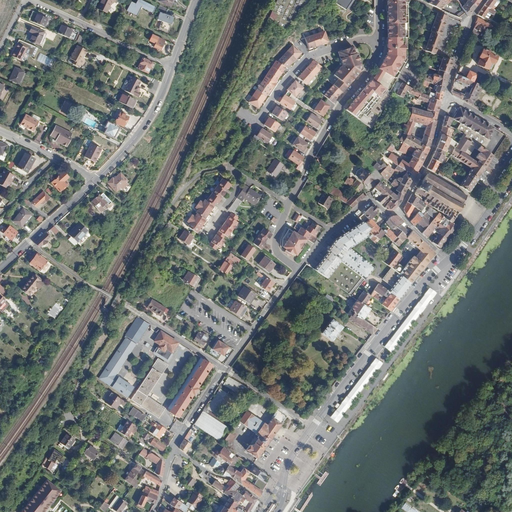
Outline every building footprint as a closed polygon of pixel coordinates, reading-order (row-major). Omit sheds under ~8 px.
[(101,0),(97,9),(106,13),(110,5),(118,0),(101,0)] [(141,7),(152,13),(155,7),(140,0),(137,0),(137,2),(132,0),(128,9),(138,14),(141,7)] [(337,0),(334,4),(339,8),(345,12),(354,0),(337,0)] [(387,4),(387,37),(387,49),(389,49),(389,53),(388,53),(388,54),(379,69),(380,69),(385,73),(378,85),(372,81),(371,80),(346,110),(359,120),(364,114),(368,117),(371,112),(379,117),(386,104),(393,92),(390,90),(397,79),(396,79),(396,77),(397,78),(408,60),(408,37),(404,37),(404,18),(401,18),(401,12),(404,12),(404,3),(402,1),(402,0),(387,0),(387,4)] [(436,0),(431,5),(441,10),(450,0),(452,0),(459,11),(462,10),(461,8),(456,0),(436,0)] [(465,0),(467,1),(461,8),(462,10),(467,17),(470,13),(476,6),(470,0),(469,0),(465,0)] [(487,0),(484,6),(492,10),(494,6),(492,5),(496,0),(497,0),(500,1),(500,0),(487,0)] [(484,6),(476,14),(483,18),(484,16),(488,18),(491,14),(493,15),(495,12),(493,10),(492,10),(484,6)] [(160,12),(157,19),(162,21),(159,29),(168,33),(174,18),(160,12)] [(436,12),(434,18),(444,22),(447,16),(436,12)] [(32,13),(29,21),(44,28),(48,20),(32,13)] [(270,17),(275,21),(278,17),(272,13),(270,17)] [(434,18),(432,25),(442,28),(444,22),(434,18)] [(477,18),(473,29),(476,30),(479,32),(482,28),(488,31),(491,25),(477,18)] [(432,25),(430,31),(431,31),(440,34),(442,28),(432,25)] [(61,26),(57,34),(68,39),(74,41),(78,33),(61,26)] [(32,28),(30,32),(33,34),(30,42),(42,47),(47,35),(32,28)] [(431,31),(429,38),(439,41),(441,35),(440,34),(431,31)] [(317,34),(321,45),(328,42),(324,32),(317,34)] [(311,37),(314,47),(321,45),(317,34),(311,37)] [(152,35),(148,44),(155,47),(156,43),(156,42),(158,37),(152,35)] [(156,43),(155,47),(154,47),(161,50),(165,41),(158,37),(156,42),(156,43)] [(305,40),(308,49),(314,47),(311,37),(305,39),(305,40)] [(429,38),(427,44),(437,47),(439,41),(429,38)] [(15,48),(11,57),(21,61),(27,49),(17,44),(15,48)] [(427,44),(424,50),(435,53),(435,52),(437,47),(427,44)] [(82,58),(83,54),(85,55),(87,51),(77,46),(71,57),(73,59),(74,61),(72,64),(78,67),(79,64),(82,65),(83,65),(84,62),(83,58),(82,58)] [(293,46),(288,52),(296,60),(301,54),(293,46)] [(343,66),(335,76),(339,80),(335,86),(342,92),(343,93),(363,69),(361,64),(359,65),(357,62),(360,61),(357,54),(356,55),(353,48),(338,53),(343,66)] [(483,50),(479,58),(480,58),(477,65),(487,69),(490,63),(493,64),(496,57),(489,54),(489,52),(483,50)] [(288,52),(283,56),(291,64),(296,60),(288,52)] [(283,56),(278,62),(285,68),(287,69),(291,64),(283,56)] [(443,56),(440,63),(451,66),(453,60),(443,56)] [(143,59),(139,69),(148,73),(152,63),(143,59)] [(276,61),(272,67),(282,74),(285,68),(278,62),(276,61)] [(316,62),(308,69),(316,76),(323,70),(316,62)] [(451,66),(440,63),(438,70),(448,73),(451,66)] [(259,87),(253,96),(262,103),(267,95),(269,97),(277,86),(280,81),(278,79),(282,74),(272,67),(265,78),(266,78),(263,83),(262,82),(260,86),(258,85),(258,87),(259,87)] [(15,68),(9,80),(19,85),(24,72),(15,68)] [(299,77),(307,85),(316,76),(308,69),(299,77)] [(380,69),(372,81),(378,85),(385,73),(380,69)] [(433,74),(432,78),(425,76),(424,80),(429,82),(435,85),(444,88),(448,73),(438,70),(437,75),(433,74)] [(470,72),(467,77),(465,76),(464,78),(475,83),(476,81),(474,81),(477,75),(470,72)] [(452,95),(473,105),(481,86),(475,83),(464,78),(456,74),(455,78),(456,78),(456,80),(462,83),(462,84),(467,86),(469,83),(472,84),(471,85),(473,86),(469,94),(465,93),(464,94),(461,93),(458,93),(453,91),(452,89),(451,91),(452,95)] [(132,77),(125,91),(139,98),(141,93),(138,92),(139,90),(137,89),(138,87),(141,81),(132,77)] [(297,80),(288,89),(289,90),(293,93),(296,97),(304,88),(297,80)] [(401,84),(396,94),(403,97),(406,90),(409,93),(411,88),(402,83),(401,84)] [(335,86),(330,91),(338,98),(342,92),(335,86)] [(411,88),(409,93),(418,97),(417,99),(418,99),(422,101),(423,101),(425,95),(419,92),(411,88)] [(325,96),(333,103),(338,98),(330,91),(325,96)] [(430,93),(428,96),(440,101),(443,92),(440,91),(439,92),(436,91),(435,94),(430,93)] [(119,102),(124,105),(132,109),(135,101),(136,100),(123,93),(119,102)] [(278,101),(291,110),(296,102),(290,98),(286,95),(283,98),(283,99),(281,98),(278,101)] [(423,101),(429,103),(439,106),(440,101),(428,96),(425,95),(423,101)] [(253,96),(248,103),(258,109),(262,103),(253,96)] [(322,101),(315,111),(324,117),(331,107),(322,101)] [(427,109),(437,112),(439,106),(429,103),(427,107),(425,107),(424,108),(427,109)] [(276,105),(274,108),(276,109),(275,110),(273,114),(283,121),(288,113),(276,105)] [(408,106),(406,112),(410,113),(411,112),(435,120),(437,114),(427,110),(426,112),(411,107),(408,106)] [(458,109),(452,119),(461,123),(457,130),(463,134),(465,135),(463,138),(470,142),(471,141),(475,143),(480,147),(483,148),(487,139),(494,128),(462,109),(458,109)] [(410,113),(404,129),(410,132),(412,125),(422,127),(423,124),(426,125),(422,139),(430,142),(431,139),(432,139),(435,126),(436,120),(435,120),(411,112),(410,113)] [(92,120),(94,117),(85,113),(81,121),(94,127),(96,122),(92,120)] [(115,123),(124,127),(129,117),(120,113),(115,123)] [(312,113),(307,121),(318,130),(320,126),(319,125),(322,121),(312,113)] [(25,116),(20,126),(25,128),(28,129),(27,130),(33,133),(39,123),(25,116)] [(264,125),(275,133),(280,125),(268,116),(265,120),(268,121),(267,122),(264,125)] [(445,116),(442,125),(448,128),(449,125),(452,119),(445,116)] [(106,128),(104,133),(114,138),(115,138),(116,138),(118,134),(117,134),(119,128),(107,122),(104,127),(106,128)] [(51,136),(57,139),(56,141),(67,147),(71,138),(70,138),(72,134),(53,124),(50,130),(53,131),(51,136)] [(442,125),(440,133),(442,134),(451,139),(452,137),(449,136),(452,130),(448,128),(442,125)] [(300,134),(311,141),(313,138),(316,133),(305,126),(300,134)] [(254,136),(266,144),(272,137),(261,130),(259,133),(258,134),(256,133),(254,136)] [(440,139),(436,148),(444,151),(446,148),(447,148),(449,144),(448,144),(448,143),(455,147),(457,142),(451,139),(442,134),(440,139)] [(463,134),(457,142),(455,147),(450,154),(472,168),(468,173),(479,179),(492,158),(493,155),(485,149),(483,148),(480,147),(475,143),(472,147),(477,150),(479,152),(478,155),(476,159),(478,160),(476,163),(471,159),(464,154),(465,152),(464,151),(470,142),(463,138),(465,135),(463,134)] [(407,135),(403,141),(414,148),(411,155),(413,156),(422,162),(427,153),(418,150),(421,144),(421,143),(408,135),(407,135)] [(292,146),(304,154),(306,150),(305,150),(305,149),(308,145),(297,138),(292,146)] [(421,144),(428,148),(430,142),(422,139),(422,138),(421,143),(421,144)] [(91,143),(85,157),(94,162),(101,148),(91,143)] [(402,143),(398,149),(397,151),(404,153),(407,146),(402,143)] [(421,144),(418,150),(427,153),(429,148),(428,148),(421,144)] [(396,166),(407,172),(415,175),(418,169),(421,165),(422,162),(413,156),(408,163),(392,154),(396,149),(390,145),(382,154),(388,158),(391,160),(396,166)] [(477,150),(471,159),(476,163),(478,160),(476,159),(478,155),(479,152),(477,150)] [(435,151),(431,158),(439,163),(440,164),(444,156),(443,156),(435,151)] [(292,152),(287,160),(296,166),(301,158),(292,152)] [(25,154),(17,167),(27,173),(35,159),(25,154)] [(317,158),(314,164),(319,167),(322,161),(317,158)] [(431,158),(426,168),(427,169),(433,172),(439,163),(431,158)] [(266,173),(274,178),(282,167),(274,161),(266,173)] [(383,169),(379,173),(383,177),(387,181),(390,177),(394,170),(388,164),(386,166),(383,164),(381,167),(383,169)] [(398,172),(404,175),(407,177),(412,180),(415,175),(407,172),(396,166),(394,170),(398,172)] [(357,173),(355,175),(358,178),(362,173),(361,173),(363,170),(364,171),(365,170),(362,168),(361,169),(359,169),(357,172),(357,173)] [(368,174),(373,179),(375,180),(377,179),(380,182),(383,177),(379,173),(375,168),(369,174),(368,174)] [(2,173),(0,176),(0,184),(1,185),(1,184),(8,188),(8,189),(9,190),(12,185),(10,184),(13,180),(14,180),(16,176),(5,170),(3,174),(2,173)] [(358,178),(364,183),(367,181),(369,183),(373,179),(368,174),(369,174),(365,170),(364,171),(363,170),(361,173),(362,173),(358,178)] [(419,179),(415,186),(417,188),(415,191),(414,191),(415,192),(414,193),(415,194),(416,193),(420,196),(420,197),(421,197),(425,199),(424,200),(425,201),(426,199),(429,201),(428,203),(429,204),(430,202),(434,204),(432,207),(446,216),(445,218),(452,223),(455,217),(456,218),(457,217),(455,216),(457,213),(459,213),(460,212),(458,211),(461,206),(463,207),(463,206),(462,205),(464,201),(465,202),(466,201),(464,200),(465,198),(466,199),(467,198),(466,197),(465,196),(465,197),(461,195),(462,194),(461,193),(460,194),(456,191),(457,190),(455,190),(452,189),(452,188),(451,187),(451,188),(447,185),(448,185),(447,184),(446,185),(443,183),(444,182),(443,181),(442,182),(438,180),(439,179),(438,178),(437,179),(435,178),(434,177),(434,176),(433,175),(433,176),(428,173),(428,172),(427,173),(426,172),(425,173),(426,174),(422,181),(419,179)] [(465,177),(459,186),(469,193),(469,192),(479,179),(468,173),(465,177)] [(113,179),(108,183),(116,192),(127,181),(120,174),(114,180),(113,179)] [(391,185),(396,189),(395,190),(398,192),(404,195),(409,186),(412,180),(407,177),(404,175),(402,178),(400,182),(396,180),(394,180),(391,185)] [(50,180),(60,192),(68,184),(65,181),(60,176),(56,180),(53,177),(50,180)] [(347,178),(344,182),(349,185),(350,183),(352,184),(355,179),(352,177),(350,180),(347,178)] [(222,179),(217,186),(225,191),(227,188),(230,184),(226,182),(222,179)] [(328,192),(352,207),(356,203),(362,198),(364,196),(359,191),(362,188),(361,184),(355,179),(352,184),(350,183),(349,185),(357,191),(351,199),(331,187),(328,192)] [(379,184),(375,188),(382,196),(387,190),(380,182),(379,184)] [(217,186),(212,194),(220,199),(222,196),(225,191),(217,186)] [(239,194),(243,197),(253,204),(259,196),(245,186),(239,194)] [(387,190),(382,196),(377,200),(376,201),(381,205),(386,199),(388,196),(391,193),(387,190)] [(39,196),(32,202),(37,207),(45,200),(46,201),(49,198),(44,193),(40,197),(39,196)] [(391,193),(388,196),(391,198),(389,201),(390,202),(397,207),(397,206),(398,205),(402,199),(396,196),(391,193)] [(99,196),(96,199),(97,200),(92,204),(98,210),(106,203),(104,201),(107,198),(103,194),(100,196),(99,196)] [(212,194),(207,201),(214,206),(216,203),(220,199),(212,194)] [(234,202),(237,204),(243,197),(239,194),(234,202)] [(323,194),(317,203),(325,208),(331,198),(323,194)] [(412,194),(407,203),(414,207),(414,206),(418,199),(412,194)] [(418,199),(414,206),(420,211),(426,205),(424,203),(418,199)] [(425,201),(424,203),(426,205),(430,207),(431,208),(432,207),(434,204),(430,202),(429,204),(428,203),(429,201),(426,199),(425,201)] [(202,203),(200,206),(207,211),(209,209),(211,211),(214,212),(217,208),(215,207),(214,206),(207,201),(205,204),(202,203)] [(234,202),(228,210),(231,212),(233,210),(237,204),(234,202)] [(390,202),(385,208),(387,209),(390,211),(393,210),(394,209),(397,207),(390,202)] [(404,208),(404,211),(407,217),(414,207),(407,203),(404,208)] [(197,210),(200,211),(198,214),(199,215),(207,221),(211,217),(208,215),(206,213),(207,211),(200,206),(197,210)] [(371,208),(365,214),(364,214),(369,220),(370,219),(377,212),(375,211),(377,209),(378,208),(375,206),(373,209),(371,208)] [(22,208),(12,221),(20,228),(31,215),(22,208)] [(419,211),(410,221),(413,225),(414,226),(417,222),(423,215),(422,214),(419,211)] [(434,211),(430,217),(433,220),(430,223),(437,228),(438,225),(451,233),(455,226),(452,223),(445,218),(438,213),(434,211)] [(230,216),(237,221),(239,218),(238,217),(232,213),(230,216)] [(423,215),(417,222),(425,229),(430,223),(433,220),(430,217),(425,213),(423,215)] [(192,220),(200,225),(201,223),(204,224),(206,226),(209,222),(207,221),(199,215),(197,218),(194,217),(192,220)] [(395,226),(399,230),(400,231),(404,235),(407,231),(401,225),(404,222),(398,216),(395,215),(389,220),(395,226)] [(230,216),(224,224),(233,230),(239,222),(237,221),(230,216)] [(366,222),(365,224),(370,230),(375,235),(380,229),(378,227),(370,219),(369,220),(366,222)] [(192,225),(191,228),(200,235),(203,231),(200,229),(198,227),(200,225),(192,220),(190,223),(192,225)] [(386,223),(391,229),(392,229),(395,226),(389,220),(386,223)] [(313,222),(310,227),(317,232),(321,227),(313,222)] [(363,222),(335,240),(327,250),(327,252),(328,252),(315,269),(330,280),(351,296),(354,292),(359,287),(374,267),(351,249),(369,237),(365,234),(370,230),(365,224),(363,222)] [(76,229),(73,232),(72,232),(69,235),(71,237),(68,240),(74,246),(76,243),(77,243),(88,231),(79,223),(75,228),(76,229)] [(430,223),(425,229),(421,233),(427,238),(434,228),(437,230),(435,232),(438,234),(446,240),(451,233),(438,225),(437,228),(430,223)] [(224,224),(219,231),(226,235),(228,237),(233,230),(224,224)] [(5,227),(1,231),(4,233),(4,234),(11,240),(17,232),(10,226),(7,229),(5,227)] [(305,231),(311,234),(310,236),(308,240),(314,245),(317,239),(314,237),(317,232),(310,227),(308,226),(305,231)] [(53,227),(35,243),(40,248),(47,242),(46,241),(49,237),(49,236),(53,233),(55,235),(58,232),(53,227)] [(258,235),(266,241),(268,238),(271,234),(268,232),(265,229),(262,233),(261,232),(258,235)] [(380,229),(375,235),(378,239),(384,234),(392,242),(392,241),(396,236),(387,229),(386,231),(385,230),(384,230),(383,230),(382,230),(382,231),(380,229)] [(298,234),(306,240),(308,240),(310,236),(304,232),(300,230),(300,231),(298,234)] [(406,238),(417,249),(423,241),(412,230),(407,238),(406,238)] [(184,231),(179,239),(188,245),(193,237),(184,231)] [(217,235),(223,239),(226,235),(219,231),(217,235)] [(287,241),(283,247),(286,249),(287,250),(287,252),(288,253),(288,254),(292,256),(294,254),(295,254),(296,255),(299,250),(301,251),(305,244),(304,244),(306,240),(298,234),(294,231),(291,234),(290,234),(285,240),(287,241)] [(396,236),(392,241),(398,246),(406,238),(407,238),(404,235),(400,231),(399,232),(396,236)] [(435,237),(431,242),(439,248),(446,240),(438,234),(436,236),(435,237)] [(217,235),(212,242),(218,246),(220,248),(225,240),(223,239),(217,235)] [(256,240),(254,244),(260,249),(261,247),(264,243),(266,241),(258,235),(255,239),(256,240)] [(423,241),(417,249),(420,251),(415,258),(413,256),(409,262),(420,271),(421,272),(429,262),(435,254),(423,241)] [(209,246),(216,250),(218,246),(212,242),(209,246)] [(247,262),(255,250),(248,245),(240,256),(247,262)] [(389,256),(384,262),(391,268),(401,256),(393,250),(389,256)] [(227,257),(219,269),(227,274),(235,262),(238,264),(240,260),(231,253),(227,257)] [(31,263),(40,270),(47,261),(37,254),(31,263)] [(265,257),(259,265),(269,272),(275,264),(265,257)] [(394,270),(411,283),(420,271),(409,262),(404,268),(399,264),(394,270)] [(382,280),(392,287),(389,291),(390,292),(399,300),(411,284),(411,283),(394,270),(391,268),(382,280)] [(188,272),(183,280),(194,287),(199,279),(188,272)] [(34,276),(22,290),(32,298),(43,284),(34,276)] [(265,281),(261,286),(268,291),(274,283),(267,278),(265,281)] [(172,282),(160,301),(167,306),(179,287),(172,282)] [(379,284),(374,291),(376,293),(382,297),(383,295),(386,289),(379,284)] [(244,287),(238,297),(249,304),(256,295),(244,287)] [(436,293),(429,287),(384,347),(391,353),(436,293)] [(363,290),(356,300),(364,306),(365,304),(370,297),(371,296),(363,290)] [(390,292),(386,297),(396,304),(399,300),(390,292)] [(0,310),(2,312),(9,305),(4,300),(5,300),(0,295),(0,310)] [(384,300),(394,306),(396,304),(386,297),(384,300)] [(356,300),(350,308),(363,318),(370,310),(368,308),(364,306),(356,300)] [(381,305),(390,311),(394,306),(384,300),(382,303),(381,305)] [(167,309),(153,301),(148,309),(156,314),(154,316),(161,320),(163,316),(162,316),(167,309)] [(235,301),(230,309),(241,317),(246,309),(235,301)] [(53,318),(61,308),(56,303),(47,313),(53,318)] [(348,318),(363,329),(363,328),(372,335),(376,329),(363,318),(350,308),(347,313),(350,315),(348,318)] [(332,318),(321,332),(331,340),(342,326),(332,318)] [(142,322),(131,338),(138,343),(149,327),(142,322)] [(199,331),(194,339),(203,345),(208,337),(199,331)] [(155,342),(160,345),(159,347),(164,351),(166,349),(172,353),(179,343),(161,332),(155,342)] [(100,379),(127,397),(134,387),(116,375),(136,344),(127,338),(100,379)] [(227,348),(217,341),(212,350),(222,357),(227,348)] [(167,361),(172,353),(166,349),(164,351),(159,347),(157,347),(153,352),(167,361)] [(131,399),(159,418),(165,408),(148,396),(168,366),(158,359),(131,399)] [(204,360),(170,412),(178,418),(194,394),(195,394),(198,389),(197,389),(213,365),(204,360)] [(374,362),(331,416),(339,421),(380,366),(374,362)] [(242,397),(248,389),(228,376),(222,385),(242,397)] [(219,388),(206,408),(215,415),(229,395),(219,388)] [(106,402),(115,408),(119,402),(123,405),(125,402),(110,392),(107,397),(108,398),(106,402)] [(256,399),(269,408),(272,405),(254,393),(251,398),(255,400),(256,399)] [(253,401),(248,408),(259,415),(262,410),(259,408),(261,406),(253,401)] [(134,407),(129,414),(134,417),(135,415),(142,420),(146,415),(145,415),(134,407)] [(259,441),(255,448),(252,446),(251,447),(250,446),(247,451),(249,452),(248,453),(257,459),(284,421),(288,424),(292,418),(283,412),(278,409),(272,418),(273,419),(266,425),(246,411),(237,422),(259,438),(258,440),(259,441)] [(194,424),(219,441),(228,428),(203,412),(194,424)] [(146,415),(158,424),(166,429),(167,427),(147,413),(145,415),(146,415)] [(128,421),(120,433),(127,437),(131,432),(132,430),(135,432),(137,429),(134,427),(135,425),(130,422),(128,421)] [(154,430),(152,433),(159,438),(166,429),(158,424),(156,427),(153,426),(152,428),(154,430)] [(146,432),(142,438),(146,440),(147,439),(148,440),(151,436),(146,432)] [(232,432),(224,444),(228,447),(236,435),(232,432)] [(67,434),(61,443),(69,448),(74,440),(67,434)] [(110,440),(121,447),(122,447),(124,448),(127,443),(125,441),(126,441),(115,434),(110,440)] [(181,445),(180,449),(186,454),(191,445),(187,442),(189,437),(187,435),(181,445)] [(154,438),(151,444),(161,451),(163,451),(166,446),(154,438)] [(89,446),(84,453),(94,460),(99,453),(89,446)] [(147,458),(158,465),(153,473),(159,476),(163,477),(165,463),(162,460),(145,449),(141,454),(147,458)] [(65,458),(53,451),(47,461),(53,464),(55,460),(61,464),(65,458)] [(223,460),(229,465),(234,457),(233,456),(231,459),(221,451),(217,455),(218,456),(214,465),(219,467),(223,460)] [(215,454),(209,464),(212,468),(214,465),(218,456),(217,455),(215,454)] [(53,464),(47,461),(44,468),(49,470),(53,464)] [(125,479),(134,486),(138,481),(133,478),(141,468),(136,464),(125,479)] [(253,470),(251,474),(253,475),(262,480),(266,475),(250,465),(249,467),(253,470)] [(223,475),(224,476),(232,477),(235,479),(236,481),(241,474),(231,468),(228,466),(223,475)] [(56,470),(53,477),(59,480),(62,473),(56,470)] [(236,481),(259,497),(262,491),(261,491),(245,480),(248,475),(252,477),(253,475),(251,474),(244,470),(243,471),(242,472),(241,474),(236,481)] [(143,476),(161,486),(162,481),(147,471),(143,476)] [(207,482),(230,498),(233,494),(236,495),(238,493),(237,492),(237,493),(235,491),(239,486),(230,480),(229,481),(225,487),(206,475),(205,477),(203,478),(208,481),(207,482)] [(44,511),(61,491),(48,480),(21,511),(44,511)] [(194,480),(189,487),(192,489),(197,482),(194,480)] [(146,486),(142,495),(147,497),(149,493),(157,497),(159,492),(146,486)] [(195,491),(190,497),(191,498),(190,499),(189,499),(186,502),(187,503),(196,492),(195,491)] [(249,502),(245,508),(244,509),(248,511),(249,511),(257,499),(246,491),(243,495),(246,497),(245,499),(249,502)] [(196,492),(187,503),(194,508),(199,507),(198,502),(201,500),(200,499),(202,496),(196,492)] [(142,495),(138,504),(144,507),(147,500),(155,503),(157,497),(149,493),(147,497),(142,495)] [(230,498),(238,503),(239,502),(241,503),(245,499),(246,497),(243,495),(242,496),(238,493),(236,495),(233,494),(230,498)] [(112,509),(120,499),(116,496),(109,506),(108,507),(112,509)] [(123,499),(120,497),(120,499),(112,509),(116,511),(121,511),(128,503),(123,499)] [(170,505),(175,509),(176,508),(177,509),(178,508),(183,511),(184,511),(188,508),(185,506),(183,504),(179,501),(175,498),(170,505)] [(224,507),(230,511),(231,511),(235,507),(238,503),(230,498),(224,507)] [(104,502),(100,508),(105,511),(108,507),(109,506),(104,502)]
